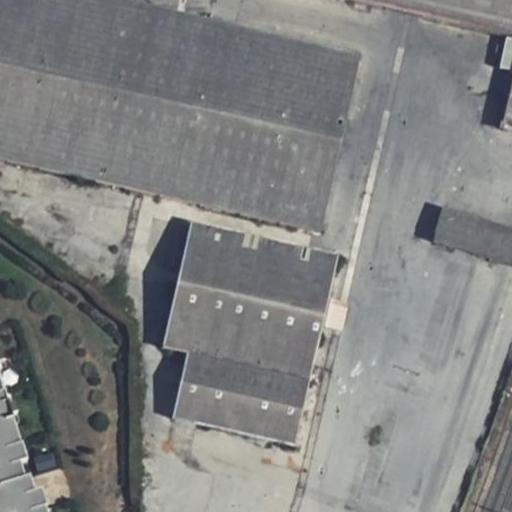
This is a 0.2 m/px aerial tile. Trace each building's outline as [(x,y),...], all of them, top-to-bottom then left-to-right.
[(129,0),(0,0),(0,163),(323,227),(345,118),(346,118),(357,61),(300,50),(292,94),(304,96),(301,112),(307,113),(303,132),(237,119),(238,112),(206,106),(210,86),(238,91),(251,24),(129,0)] [(511,0),(354,0),(498,17),(506,63),(511,50),(511,67),(505,128),(511,129),(511,0)] [(433,248),(511,261),(511,222),(439,210),(433,248)] [(185,351),(172,419),(299,443),(335,251),(187,224),(164,347),(185,351)] [(1,395),(0,391),(0,511),(44,511),(44,510),(46,509),(41,493),(33,495),(29,479),(23,481),(19,466),(27,464),(21,446),(20,447),(3,394),(1,395)]
